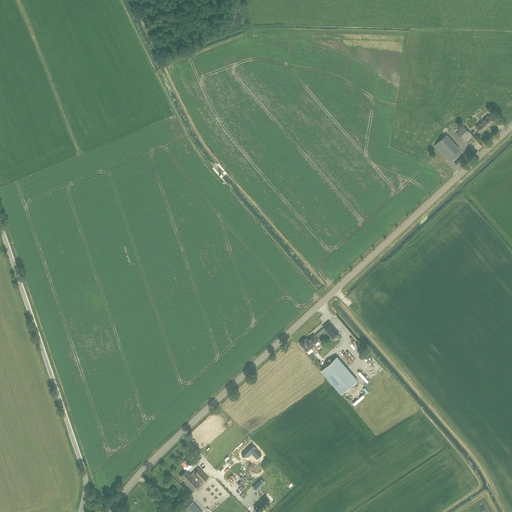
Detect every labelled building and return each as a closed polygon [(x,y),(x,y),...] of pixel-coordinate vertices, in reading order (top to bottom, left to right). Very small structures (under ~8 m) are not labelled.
[(487,127),(494,121),(488,115),(483,120),(481,119),(480,120),(482,122),(487,127)] [(482,122),(476,127),(482,133),(487,127),(482,122)] [(462,139),(470,132),(464,126),(457,133),(462,139)] [(448,161),(459,151),(445,136),(434,146),(448,161)] [(458,166),(471,153),(468,151),(455,163),(458,166)] [(340,334),(329,321),(322,327),(333,340),(340,334)] [(307,351),(318,341),(313,336),(308,340),(306,338),(300,344),(307,351)] [(320,369),(340,392),(356,378),(336,355),(320,369)] [(370,392),(365,385),(361,388),(356,382),(344,391),(348,397),(352,394),(356,400),(359,398),(360,400),(370,392)] [(246,457),(249,452),(256,457),(259,452),(248,444),(239,455),(241,466),(247,465),(246,457)] [(226,472),(213,456),(207,461),(220,477),(226,472)] [(193,491),(200,485),(187,470),(180,477),(185,482),(193,491)] [(246,511),(217,479),(214,482),(216,485),(214,487),(219,492),(216,495),(213,492),(212,493),(217,499),(218,498),(230,511),(246,511)] [(265,483),(261,479),(255,485),(259,488),(265,483)] [(252,505),(258,498),(255,495),(253,497),(251,495),(253,493),(241,481),(233,489),(237,493),(238,492),(252,505)] [(263,498),(254,507),(258,511),(261,511),(269,504),(263,498)] [(185,511),(202,511),(193,502),(191,504),(192,505),(187,509),(186,508),(184,510),(185,511)]
